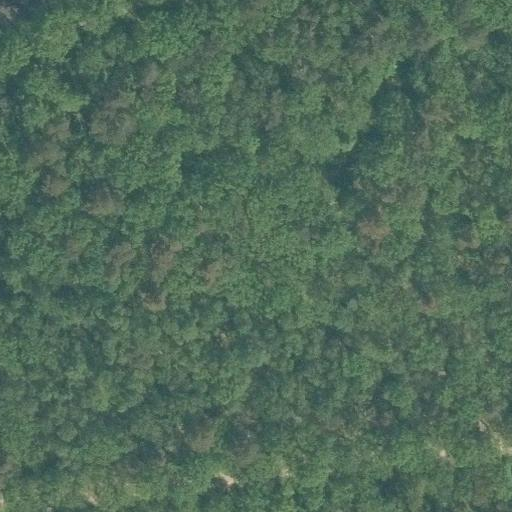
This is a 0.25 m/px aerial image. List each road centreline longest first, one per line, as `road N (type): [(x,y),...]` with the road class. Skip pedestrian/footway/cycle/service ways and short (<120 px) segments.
road 1 (track): [(0,504),(511,441)]
road 2 (track): [(0,59),(131,0)]
